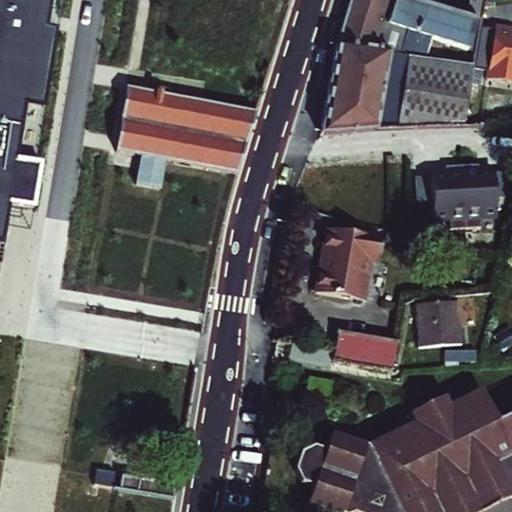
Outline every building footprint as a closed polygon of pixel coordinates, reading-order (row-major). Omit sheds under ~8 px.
[(43,36),(48,0),(0,0),(0,238),(4,213),(31,218),(38,173),(33,167),(54,38),(43,36)] [(332,42),(380,49),(382,35),(371,33),(381,2),(373,0),(344,0),(339,17),(332,42)] [(390,0),(389,5),(467,29),(471,15),(462,12),(424,0),(390,0)] [(475,16),(477,5),(477,0),(463,0),(462,12),(471,15),(475,16)] [(467,29),(389,5),(384,19),(463,43),(467,29)] [(488,28),(478,82),(511,87),(511,80),(511,35),(506,34),(507,32),(488,28)] [(380,49),(332,42),(323,85),(314,127),(455,122),(467,61),(380,49)] [(238,182),(257,120),(129,94),(118,158),(143,163),(138,191),(161,196),(166,168),(238,182)] [(475,157),(458,159),(466,227),(481,225),(479,209),(495,207),(493,190),(491,164),(475,166),(475,157)] [(443,169),(428,171),(431,196),(431,204),(432,214),(449,212),(450,228),(466,227),(458,159),(442,161),(443,169)] [(506,162),(491,164),(493,190),(508,188),(506,162)] [(428,171),(413,172),(416,198),(431,196),(428,171)] [(313,296),(360,303),(368,263),(371,263),(375,238),(355,235),(354,239),(324,234),(319,262),(322,262),(321,268),(320,275),(317,274),(313,296)] [(448,296),(405,299),(407,323),(409,342),(451,338),(448,296)] [(318,324),(313,353),(383,367),(383,364),(388,336),(318,324)] [(320,373),(300,369),(296,388),(316,392),(320,373)] [(511,415),(505,419),(490,388),(458,403),(452,393),(418,409),(424,420),(375,443),(340,431),(333,447),(318,442),(307,447),(301,463),(309,477),(321,481),(314,500),(348,511),(354,511),(356,510),(361,511),(480,511),(511,497),(511,415)] [(174,488),(121,479),(119,493),(172,501),(174,488)]
